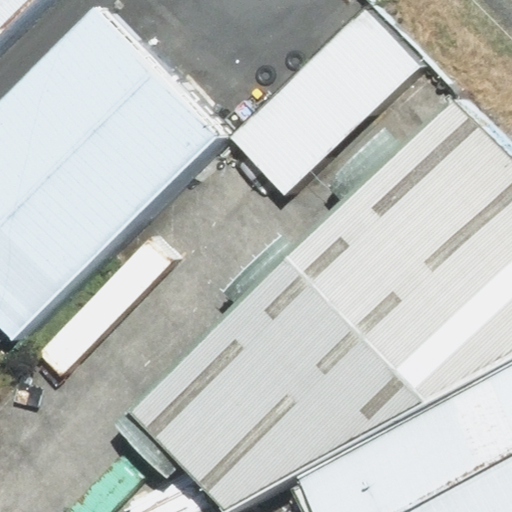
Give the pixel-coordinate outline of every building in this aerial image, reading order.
[(0,0),(0,63),(64,0),(0,0)] [(374,7),(240,132),(297,192),(430,67),(374,7)] [(235,140),(114,12),(0,118),(0,314),(23,339),(235,140)] [(290,511),(511,391),(511,139),(484,111),(170,398),(232,466),(274,511),(290,511)] [(511,511),(511,403),(345,490),(355,511),(511,511)]
